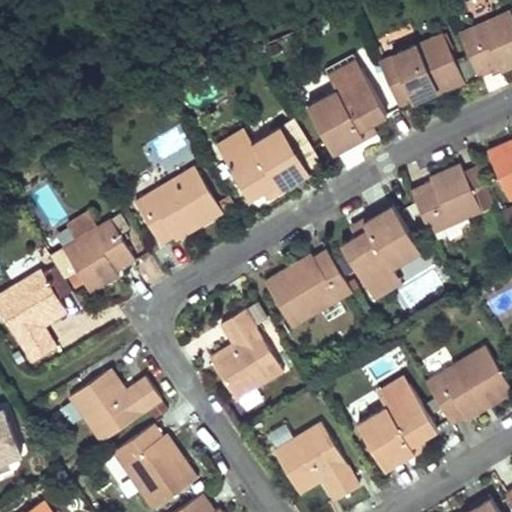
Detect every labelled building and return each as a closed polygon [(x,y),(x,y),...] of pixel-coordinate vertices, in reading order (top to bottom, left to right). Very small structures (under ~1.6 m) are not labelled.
[(499,62),(502,69),(511,63),(511,13),(509,7),(460,29),(479,72),(499,62)] [(413,94),(416,100),(466,78),(443,27),(378,55),(399,101),(413,94)] [(329,80),(358,62),(352,52),(323,69),(329,80)] [(387,109),(358,62),(329,80),(332,83),(305,100),(334,148),(363,131),(360,125),(374,117),(387,109)] [(360,125),(363,131),(377,122),(374,117),(360,125)] [(222,149),(249,133),(244,123),(216,139),(222,149)] [(308,169),(281,123),(253,139),(249,133),(222,149),(249,194),(262,187),(276,179),(280,185),(308,169)] [(511,136),(489,146),(500,171),(511,196),(511,195),(511,136)] [(177,235),(223,207),(195,161),(136,197),(162,239),(175,231),(177,235)] [(432,180),(412,188),(432,234),(446,227),(450,235),(472,225),(469,217),(482,211),(477,198),(465,169),(461,161),(430,175),(432,180)] [(478,163),(465,169),(477,198),(491,192),(478,163)] [(262,187),(265,194),(280,185),(276,179),(262,187)] [(398,272),(394,266),(421,248),(393,203),(363,221),(366,227),(354,233),(342,241),(371,288),(398,272)] [(65,224),(73,237),(94,224),(86,211),(65,224)] [(116,264),(135,253),(111,214),(94,224),(73,237),(64,242),(91,287),(120,270),(116,264)] [(366,227),(363,221),(351,228),(354,233),(366,227)] [(267,279),(295,325),(353,289),(327,247),(316,254),(314,250),(267,279)] [(42,265),(0,290),(0,298),(35,356),(58,342),(46,323),(43,318),(65,304),(59,294),(73,286),(57,260),(44,269),(42,265)] [(376,297),(404,281),(398,272),(371,288),(376,297)] [(46,323),(68,309),(65,304),(43,318),(46,323)] [(238,398),(261,384),(284,370),(246,306),(221,321),(234,343),(213,355),(238,398)] [(464,411),(467,416),(511,388),(511,382),(487,340),(425,377),(451,420),(464,411)] [(406,369),(377,385),(382,395),(411,378),(406,369)] [(136,379),(119,391),(105,371),(63,400),(93,443),(152,402),(136,379)] [(438,423),(411,378),(382,395),(386,401),(358,417),(386,464),(416,447),(411,440),(425,431),(438,423)] [(19,450),(3,406),(0,406),(0,457),(3,456),(19,450)] [(335,495),(361,480),(323,416),(275,444),(302,489),(324,475),(335,495)] [(165,430),(160,433),(153,421),(112,449),(152,507),(196,476),(165,430)] [(411,440),(416,447),(429,438),(425,431),(411,440)] [(222,511),(218,505),(216,507),(213,509),(201,491),(170,511),(222,511)] [(500,511),(490,495),(460,511),(500,511)] [(50,511),(40,497),(17,511),(50,511)]
